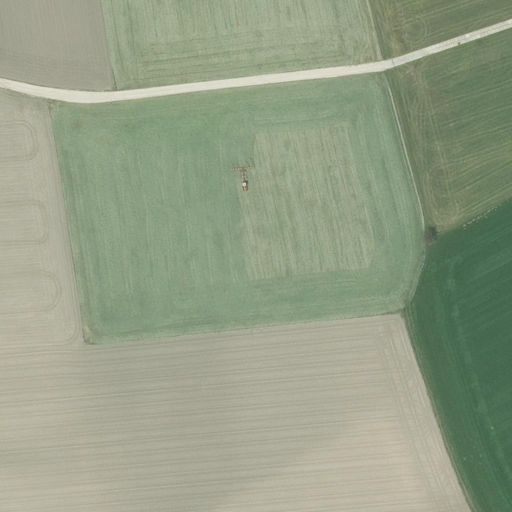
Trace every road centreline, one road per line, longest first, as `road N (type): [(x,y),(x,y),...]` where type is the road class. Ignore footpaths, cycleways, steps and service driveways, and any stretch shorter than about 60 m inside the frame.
road 1 (track): [(0,84),(89,98),(153,92),(399,62),(511,24)]
road 2 (track): [(402,306),(474,511)]
